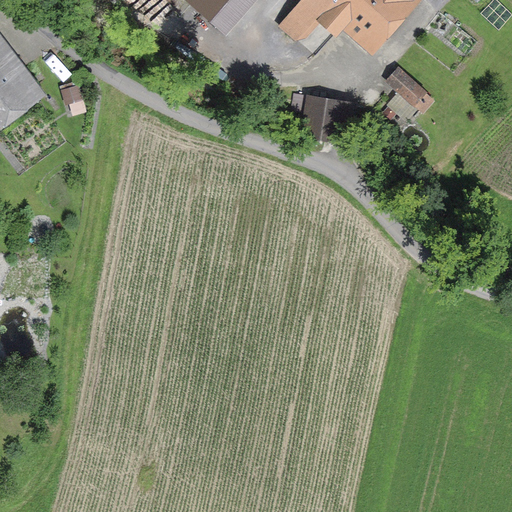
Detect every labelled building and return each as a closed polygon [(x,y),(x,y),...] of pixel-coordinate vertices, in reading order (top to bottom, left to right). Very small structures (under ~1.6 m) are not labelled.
[(226,32),(253,0),(209,0),(216,6),(208,16),(226,32)] [(317,55),(353,15),(376,35),(407,0),(303,0),(282,24),(317,55)] [(0,117),(30,94),(0,54),(0,117)] [(422,110),(433,99),(399,67),(388,78),(422,110)] [(326,88),(295,84),(292,112),(305,114),(302,137),(324,140),(330,96),(325,95),(326,88)]
